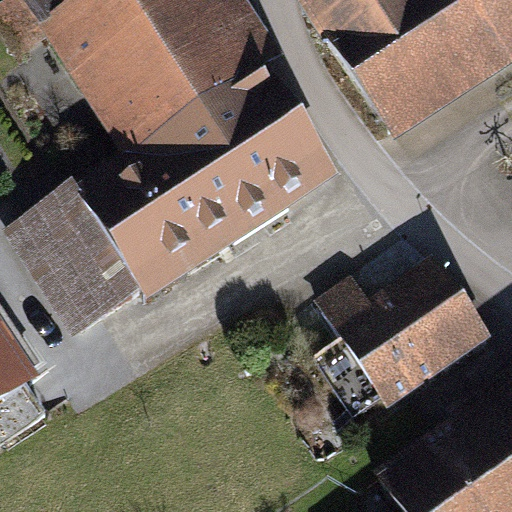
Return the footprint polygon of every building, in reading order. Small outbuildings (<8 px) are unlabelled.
[(93,0),(21,0),(129,167),(173,139),(237,239),(334,176),(219,0),(99,0),(95,2),(93,0)] [(511,0),(326,0),(308,11),(397,152),(511,78),(511,0)] [(173,139),(129,167),(80,199),(75,191),(6,236),(76,343),(237,239),(173,139)] [(354,286),(325,305),(394,408),(488,346),(435,265),(369,309),(354,286)] [(0,342),(12,335),(0,317),(0,342)] [(0,409),(42,382),(12,335),(0,342),(0,409)] [(511,511),(511,384),(460,420),(470,435),(395,487),(413,511),(511,511)]
